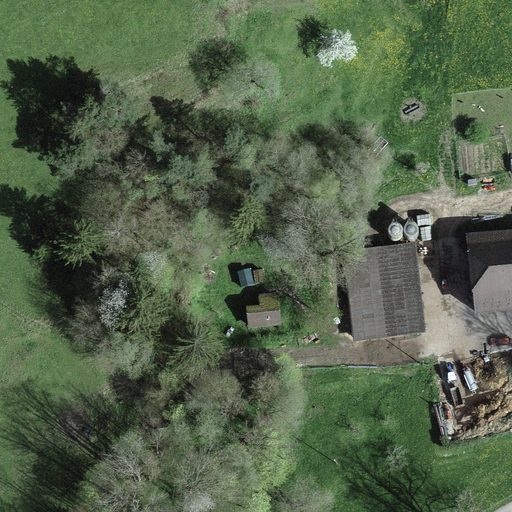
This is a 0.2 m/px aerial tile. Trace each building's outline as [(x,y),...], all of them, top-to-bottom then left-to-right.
[(414,232),(407,231),(403,237),(405,244),(413,245),(417,239),(414,232)] [(397,232),(390,233),(387,239),(389,245),(395,247),(401,243),(401,237),(397,232)] [(511,241),(468,247),(476,317),(511,313),(511,241)] [(348,259),(357,344),(420,338),(411,252),(348,259)] [(273,327),(269,302),(256,304),(258,316),(245,318),(247,331),(273,327)]
